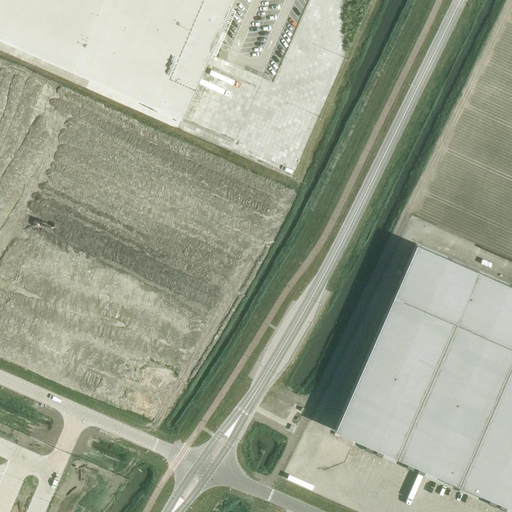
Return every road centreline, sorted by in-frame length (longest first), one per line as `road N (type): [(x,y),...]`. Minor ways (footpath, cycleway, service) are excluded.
road 1 (unclassified): [(461,0),(314,295),(240,415)]
road 2 (unclassified): [(0,377),(198,462)]
